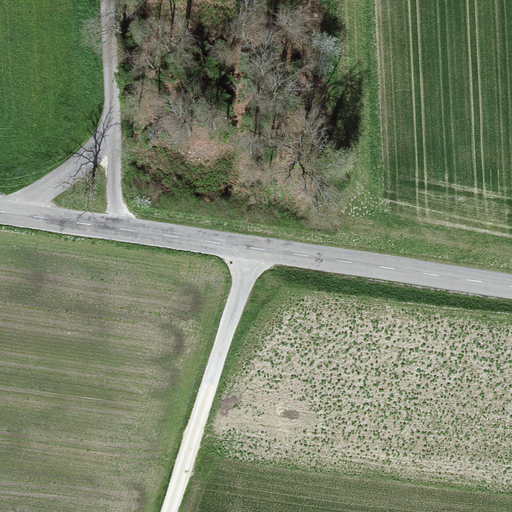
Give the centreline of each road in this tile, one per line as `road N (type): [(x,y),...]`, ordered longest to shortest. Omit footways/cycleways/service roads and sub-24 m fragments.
road 1 (unclassified): [(0,220),(253,246),(511,287)]
road 2 (track): [(253,246),(168,511)]
road 3 (track): [(112,127),(0,220)]
road 4 (track): [(107,0),(112,127)]
